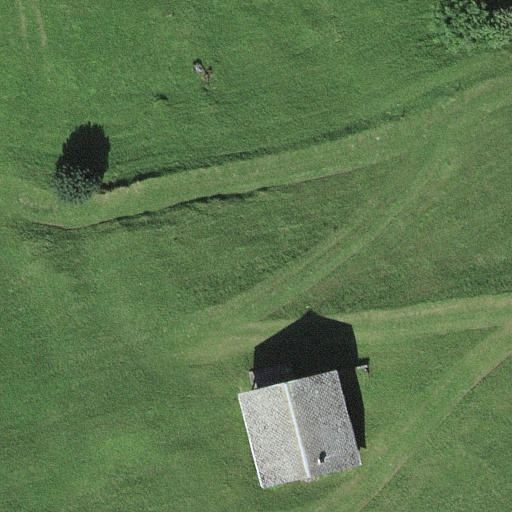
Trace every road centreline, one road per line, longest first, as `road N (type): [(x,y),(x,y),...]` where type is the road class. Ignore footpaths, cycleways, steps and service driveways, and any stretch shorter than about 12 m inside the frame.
road 1 (track): [(511,310),(208,341),(202,328),(262,302),(352,243),(414,179),(447,121),(511,89)]
road 2 (track): [(447,121),(102,214),(11,198)]
road 3 (track): [(511,332),(432,404),(355,494),(321,511)]
